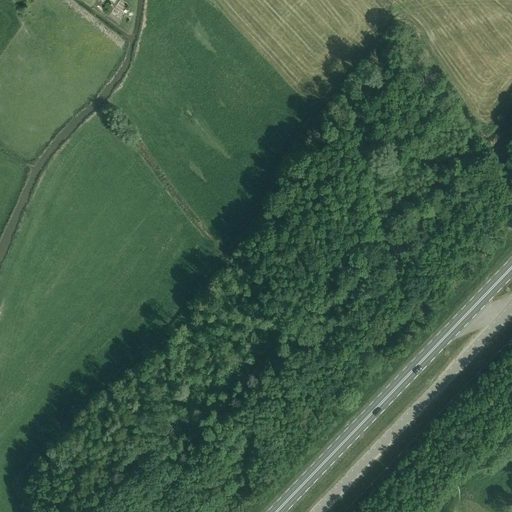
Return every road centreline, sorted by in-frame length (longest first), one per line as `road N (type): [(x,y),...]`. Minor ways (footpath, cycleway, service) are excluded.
road 1 (primary): [(278,511),(511,267)]
road 2 (unclassified): [(317,511),(511,307)]
